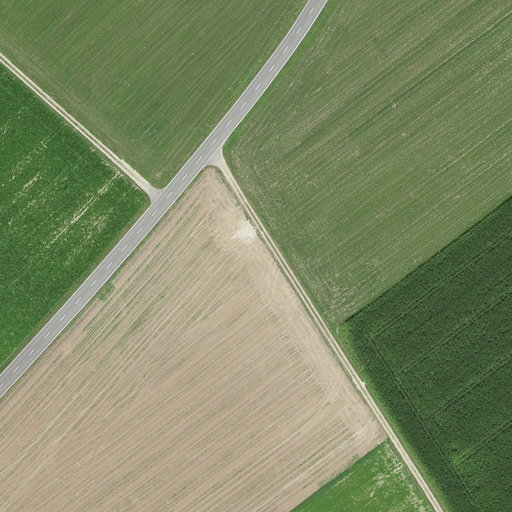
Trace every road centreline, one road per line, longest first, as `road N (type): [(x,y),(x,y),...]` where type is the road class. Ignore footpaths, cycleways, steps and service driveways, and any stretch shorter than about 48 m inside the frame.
road 1 (secondary): [(0,384),(217,139),(319,0)]
road 2 (track): [(207,150),(436,511)]
road 3 (track): [(0,58),(160,205)]
